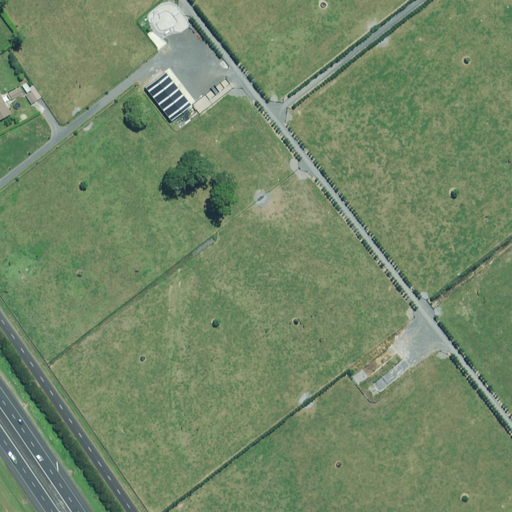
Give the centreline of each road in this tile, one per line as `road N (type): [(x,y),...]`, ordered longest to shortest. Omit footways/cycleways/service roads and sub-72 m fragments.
road 1 (unclassified): [(132,511),(0,318)]
road 2 (motorway): [(0,396),(79,511)]
